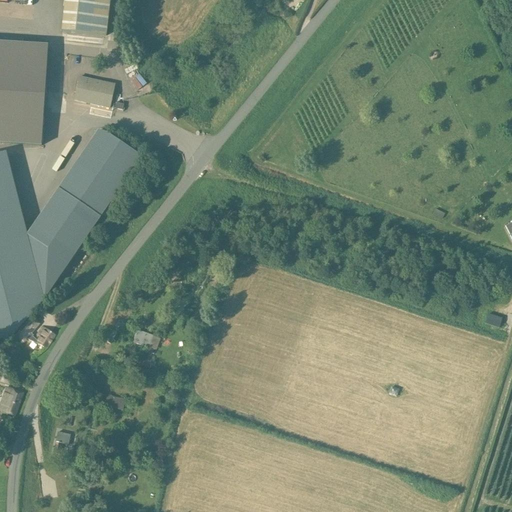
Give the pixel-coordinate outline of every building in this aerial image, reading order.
[(110,0),(65,0),(62,31),(107,36),(110,0)] [(0,43),(0,143),(41,146),(48,46),(0,43)] [(74,101),(83,103),(111,109),(116,88),(79,80),(74,101)] [(98,131),(59,189),(100,217),(142,157),(111,136),(107,134),(98,131)] [(0,340),(10,338),(43,301),(26,236),(5,153),(0,153),(0,340)] [(59,189),(26,236),(43,301),(100,217),(59,189)] [(485,325),(499,329),(503,319),(488,314),(485,325)] [(32,317),(15,336),(24,343),(27,340),(36,343),(37,343),(46,349),(55,335),(42,327),(35,339),(33,337),(34,336),(32,334),(41,324),(32,317)] [(155,337),(137,330),(132,342),(151,349),(155,337)] [(138,369),(148,372),(150,366),(140,364),(138,369)] [(2,375),(0,381),(0,382),(11,386),(13,379),(2,375)] [(7,388),(0,407),(0,410),(16,415),(23,394),(7,388)] [(107,395),(105,407),(123,411),(126,400),(107,395)] [(57,436),(56,442),(53,453),(60,455),(63,444),(65,444),(66,437),(57,436)]
